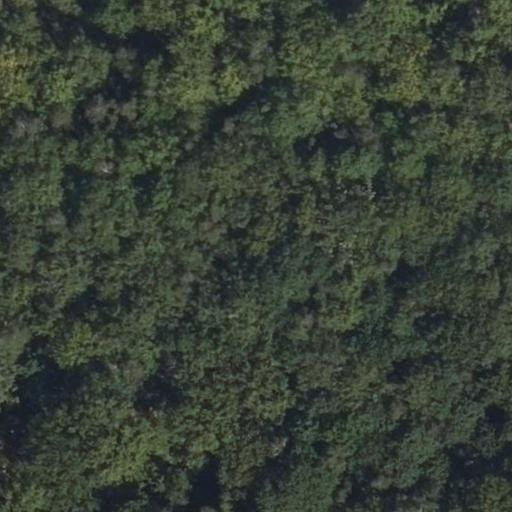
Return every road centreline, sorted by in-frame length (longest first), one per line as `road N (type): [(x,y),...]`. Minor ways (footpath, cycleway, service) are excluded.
road 1 (track): [(257,511),(20,299),(0,259)]
road 2 (track): [(453,511),(511,354)]
